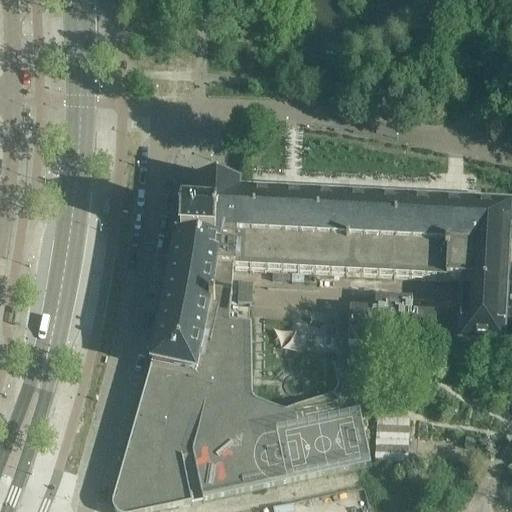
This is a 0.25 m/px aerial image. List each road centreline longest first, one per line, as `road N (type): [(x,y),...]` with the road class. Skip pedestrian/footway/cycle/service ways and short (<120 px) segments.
road 1 (residential): [(85,511),(134,329),(161,124)]
road 2 (tertiary): [(44,366),(71,221),(79,0)]
road 3 (residential): [(511,153),(340,122),(217,117),(161,124)]
road 4 (tertiary): [(7,511),(45,402),(44,366)]
road 5 (residential): [(0,251),(12,102)]
